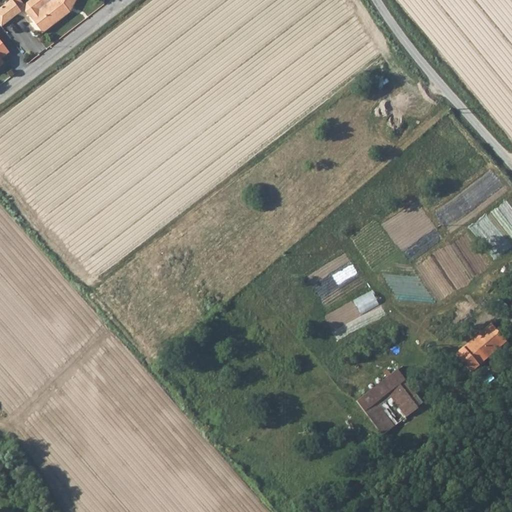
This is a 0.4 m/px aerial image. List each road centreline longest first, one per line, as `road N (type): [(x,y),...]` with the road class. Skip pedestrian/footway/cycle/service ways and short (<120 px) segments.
road 1 (unclassified): [(511,164),(425,72),(376,0)]
road 2 (unclassified): [(0,96),(122,2)]
